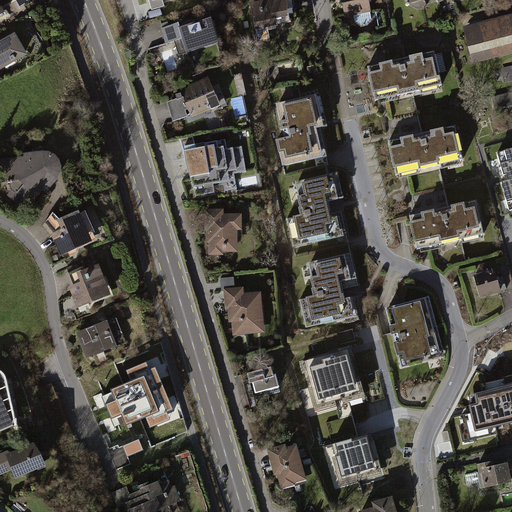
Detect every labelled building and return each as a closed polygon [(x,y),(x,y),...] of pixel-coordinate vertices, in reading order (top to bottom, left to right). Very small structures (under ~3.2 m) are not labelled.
[(287,0),(266,0),(252,3),(256,28),(292,21),(287,0)] [(368,0),(340,0),(344,18),(371,12),(368,0)] [(511,15),(463,28),(473,68),(511,57),(511,15)] [(205,24),(176,35),(183,55),(213,45),(205,24)] [(0,73),(27,60),(16,37),(0,44),(0,73)] [(433,56),(362,73),(370,102),(440,85),(433,56)] [(511,68),(501,71),(504,83),(511,80),(511,68)] [(209,82),(179,90),(184,109),(214,101),(209,82)] [(232,101),(237,120),(248,117),(243,98),(232,101)] [(312,100),(269,110),(283,165),(325,155),(312,100)] [(457,130),(386,147),(393,176),(464,159),(457,130)] [(221,147),(194,151),(198,177),(226,172),(221,147)] [(511,149),(496,154),(504,182),(501,183),(509,212),(511,211),(511,149)] [(40,156),(6,162),(2,192),(17,209),(54,189),(61,177),(59,164),(40,156)] [(331,182),(288,192),(301,247),(344,237),(331,182)] [(64,201),(46,225),(53,240),(61,263),(96,250),(83,214),(64,201)] [(474,205),(403,222),(411,252),(482,234),(474,205)] [(236,219),(209,218),(208,256),(235,257),(236,219)] [(347,261),(304,271),(317,326),(360,316),(347,261)] [(100,272),(70,282),(79,312),(110,303),(100,272)] [(495,275),(471,280),(475,300),(499,296),(495,275)] [(259,295),(230,296),(230,336),(260,336),(259,295)] [(427,304),(384,314),(397,369),(440,358),(427,304)] [(111,322),(79,335),(91,366),(123,353),(111,322)] [(348,348),(293,363),(312,432),(322,429),(321,426),(329,424),(331,433),(340,431),(336,419),(349,416),(344,399),(360,395),(348,348)] [(271,368),(246,378),(253,396),(279,386),(271,368)] [(0,431),(14,423),(2,371),(0,370),(0,431)] [(127,373),(97,385),(108,411),(138,399),(127,373)] [(482,388),(468,415),(476,420),(473,425),(484,431),(491,417),(485,414),(489,406),(494,408),(499,401),(491,396),(492,394),(482,388)] [(150,422),(117,432),(125,459),(158,449),(150,422)] [(293,446),(269,452),(278,488),(302,482),(293,446)] [(8,452),(0,454),(0,473),(10,471),(14,483),(44,473),(36,449),(10,457),(8,452)] [(507,461),(491,465),(490,461),(477,464),(479,473),(483,472),(486,487),(511,482),(507,461)] [(170,470),(137,480),(146,511),(156,511),(181,504),(170,470)]
